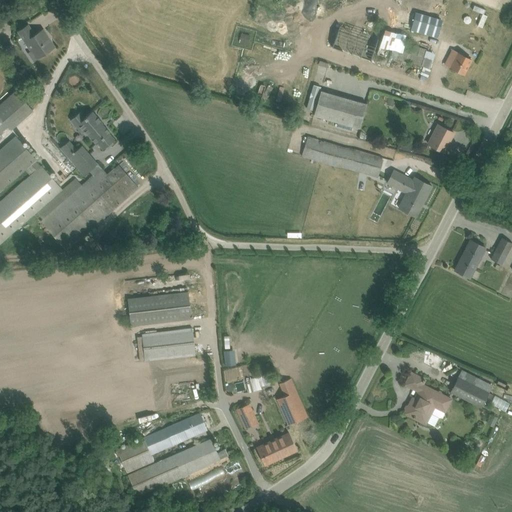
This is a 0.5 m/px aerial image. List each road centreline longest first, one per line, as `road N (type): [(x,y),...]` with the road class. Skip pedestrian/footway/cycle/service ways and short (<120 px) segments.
road 1 (unclassified): [(434,252),(204,239),(50,0)]
road 2 (tertiary): [(434,252),(331,443),(241,511)]
road 3 (tertiary): [(511,100),(434,252)]
